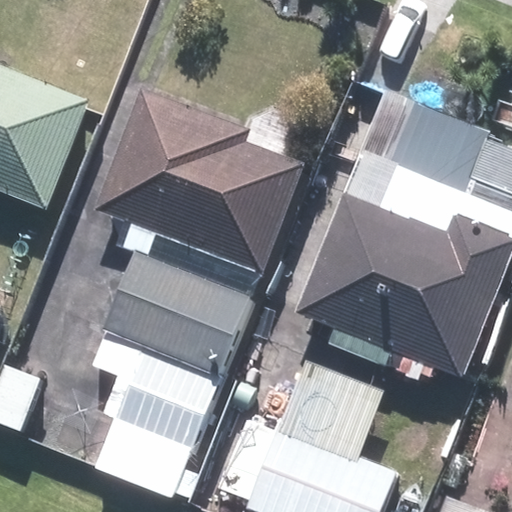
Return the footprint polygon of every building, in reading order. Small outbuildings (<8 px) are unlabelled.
[(103,106),(0,66),(0,194),(60,217),(103,106)] [(250,129),(143,89),(98,208),(264,270),(304,163),(246,141),(250,129)] [(471,383),(511,280),(511,183),(506,182),(495,209),(405,173),(389,214),(352,199),(304,317),(343,332),(335,351),(427,387),(431,377),(444,382),(447,373),(471,383)] [(262,301),(145,256),(115,333),(231,378),(262,301)] [(0,358),(11,330),(0,325),(0,358)] [(224,386),(110,342),(100,369),(137,384),(105,466),(181,496),(224,386)] [(391,400),(313,369),(287,434),(366,464),(391,400)] [(50,384),(14,370),(0,404),(0,426),(29,438),(50,384)] [(258,508),(268,511),(388,511),(402,479),(366,464),(287,434),(258,508)] [(483,511),(450,499),(445,511),(483,511)]
